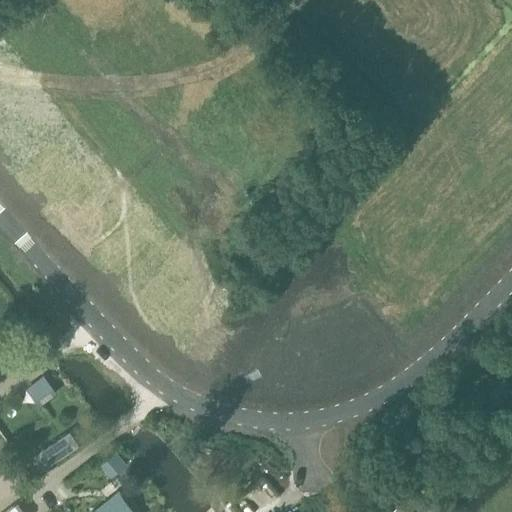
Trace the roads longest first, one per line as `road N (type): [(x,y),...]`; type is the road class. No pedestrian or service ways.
road 1 (unclassified): [(89,323),(190,401),(260,420),(302,420),(341,413),(395,388),(511,277)]
road 2 (unclassified): [(89,323),(0,224)]
